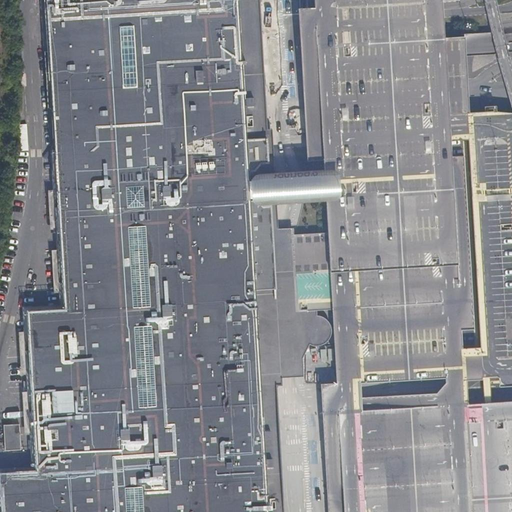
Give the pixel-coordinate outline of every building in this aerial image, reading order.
[(0,475),(0,483),(1,511),(266,511),(256,338),(254,301),(249,212),(245,150),(238,25),(236,0),(48,0),(67,311),(28,313),(36,474),(0,475)] [(236,0),(238,25),(256,31),(251,19),(255,10),(249,0),(236,0)] [(315,0),(343,511),(511,511),(511,116),(500,113),(464,113),(463,92),(460,52),(459,42),(459,41),(440,41),(435,0),(315,0)] [(282,167),(245,150),(249,212),(275,200),(283,194),(282,187),(272,180),(272,178),(282,173),(282,167)] [(270,300),(254,301),(256,338),(272,337),(270,300)]
